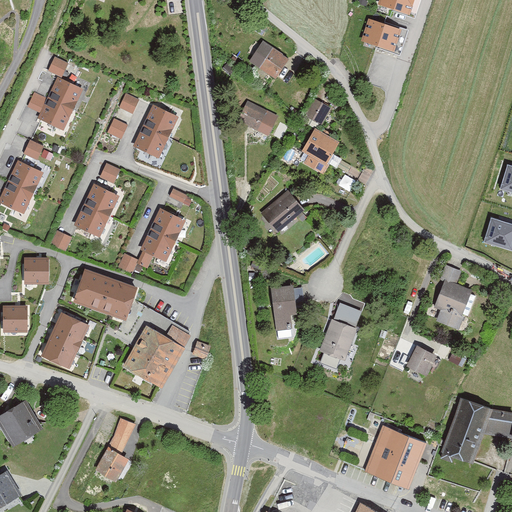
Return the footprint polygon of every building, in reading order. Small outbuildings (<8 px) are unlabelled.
[(414,0),(379,0),(378,4),(410,15),(414,0)] [(402,30),(369,19),(361,42),(394,53),(402,30)] [(285,58),(264,44),(253,60),(275,74),(285,58)] [(67,62),(55,57),(50,69),(62,74),(67,62)] [(80,88),(59,79),(42,116),(63,125),(80,88)] [(138,100),(126,95),(121,107),(133,111),(138,100)] [(328,108),(315,101),(308,113),(321,121),(328,108)] [(275,115),(249,103),(241,119),(267,131),(275,115)] [(177,117),(155,107),(138,144),(160,154),(177,117)] [(127,125),(115,120),(110,132),(122,136),(127,125)] [(336,141),(316,130),(306,149),(326,160),(336,141)] [(43,146),(31,141),(27,153),(38,158),(43,146)] [(52,162),(55,151),(45,147),(42,159),(52,162)] [(40,172),(19,162),(2,199),(23,209),(40,172)] [(511,163),(508,163),(499,191),(511,195),(511,163)] [(119,169),(107,165),(103,176),(114,181),(119,169)] [(347,174),(341,184),(351,189),(357,179),(347,174)] [(116,195),(95,185),(78,222),(99,232),(116,195)] [(173,189),(170,195),(184,201),(187,194),(173,189)] [(290,193),(265,213),(278,229),(303,209),(290,193)] [(183,220),(162,210),(145,248),(154,252),(166,257),(183,220)] [(511,224),(491,218),(483,243),(511,251),(511,224)] [(71,237),(59,232),(54,244),(66,249),(71,237)] [(154,252),(145,248),(139,260),(148,265),(154,252)] [(138,260),(126,255),(122,267),(133,272),(138,260)] [(46,261),(20,262),(21,282),(47,282),(46,261)] [(462,272),(446,265),(442,275),(458,282),(462,272)] [(125,319),(136,289),(86,271),(75,302),(125,319)] [(472,291),(447,281),(437,306),(444,308),(440,318),(459,325),(472,291)] [(291,287),(274,289),(279,327),(290,325),(288,310),(294,310),(291,287)] [(25,307),(0,307),(0,327),(26,327),(25,307)] [(88,327),(62,315),(43,356),(70,368),(88,327)] [(355,329),(334,321),(323,349),(345,357),(355,329)] [(166,339),(181,348),(189,335),(174,326),(166,339)] [(166,339),(149,329),(138,347),(129,363),(162,382),(181,348),(166,339)] [(209,346),(199,342),(195,353),(206,357),(209,346)] [(435,355),(418,347),(410,363),(427,371),(435,355)] [(489,408),(463,399),(443,455),(452,459),(454,453),(471,459),(489,408)] [(39,425),(25,402),(0,417),(14,440),(39,425)] [(133,424),(123,419),(111,445),(122,450),(133,424)] [(423,443),(385,428),(370,469),(408,483),(423,443)] [(126,458),(110,450),(100,468),(116,477),(126,458)] [(0,503),(19,492),(7,473),(0,477),(0,503)]
